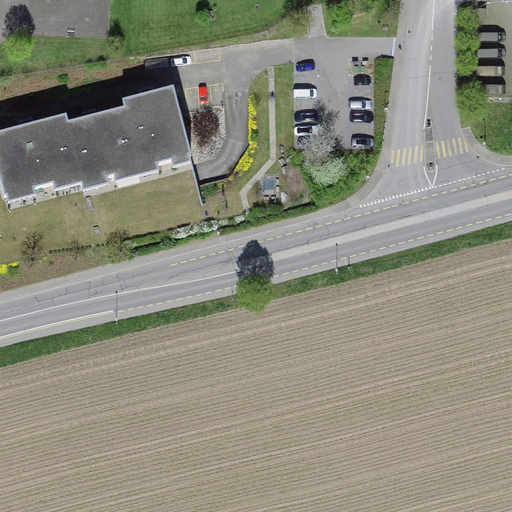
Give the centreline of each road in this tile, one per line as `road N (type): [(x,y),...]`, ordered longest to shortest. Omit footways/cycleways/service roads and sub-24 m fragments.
road 1 (secondary): [(436,214),(0,321)]
road 2 (residential): [(433,0),(427,96),(436,214)]
